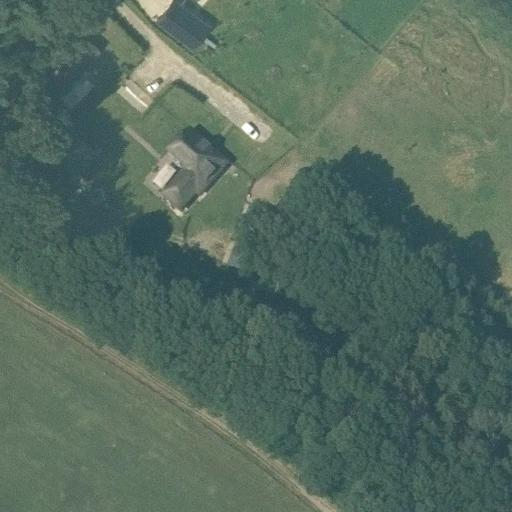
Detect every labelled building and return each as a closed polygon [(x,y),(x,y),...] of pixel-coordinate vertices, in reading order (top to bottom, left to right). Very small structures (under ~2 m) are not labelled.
[(170,0),(156,19),(174,33),(192,47),(201,37),(209,27),(190,12),(174,0),(170,0)] [(87,40),(52,82),(65,93),(100,50),(87,40)] [(118,74),(99,57),(55,106),(73,122),(118,74)] [(67,118),(44,142),(78,174),(101,149),(67,118)] [(200,197),(227,165),(190,132),(169,157),(186,171),(164,197),(181,212),(197,194),(200,197)]
